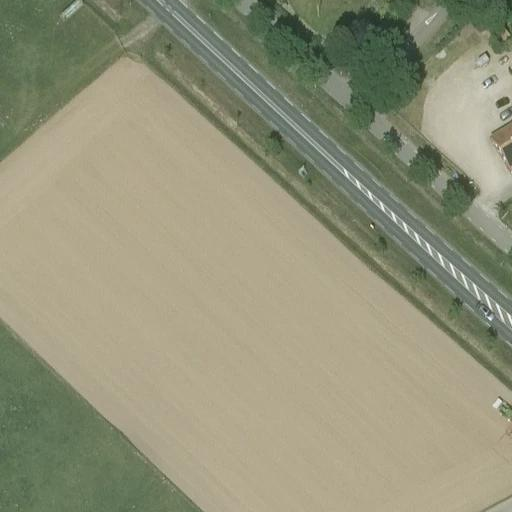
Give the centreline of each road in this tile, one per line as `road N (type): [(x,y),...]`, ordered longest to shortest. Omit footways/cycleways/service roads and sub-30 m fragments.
road 1 (primary): [(511,319),(163,0)]
road 2 (unclassified): [(511,238),(350,94)]
road 3 (unclassified): [(350,94),(248,0)]
road 4 (unclassified): [(350,94),(429,0)]
